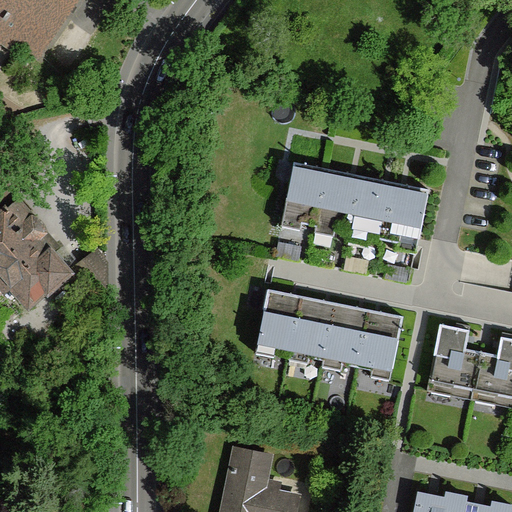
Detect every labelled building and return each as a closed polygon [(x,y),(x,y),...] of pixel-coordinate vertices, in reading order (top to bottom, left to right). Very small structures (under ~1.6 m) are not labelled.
[(69,15),(47,0),(0,0),(0,28),(40,55),(69,15)] [(432,188),(297,162),(286,227),(418,254),(432,188)] [(0,293),(11,284),(31,305),(47,291),(50,292),(70,273),(52,253),(59,247),(3,185),(0,187),(0,211),(2,214),(0,216),(0,293)] [(98,252),(73,271),(92,297),(108,285),(107,263),(98,252)] [(304,297),(270,290),(256,353),(277,357),(278,351),(292,354),(304,297)] [(337,303),(304,297),(292,354),(291,360),(310,364),(311,358),(326,361),(337,303)] [(370,310),(337,303),(326,361),(324,367),(343,371),(344,365),(359,368),(370,310)] [(405,316),(370,310),(359,368),(373,370),(371,377),(392,381),(405,316)] [(457,328),(442,325),(428,391),(453,397),(455,387),(476,391),(483,352),(467,349),(472,326),(458,323),(457,328)] [(499,355),(483,352),(476,391),(474,400),(497,405),(499,396),(511,398),(511,333),(504,332),(499,355)] [(270,457),(238,451),(225,511),(296,511),(299,496),(264,489),(270,457)] [(446,499),(419,493),(415,511),(464,511),(467,503),(468,497),(447,493),(446,499)] [(492,508),(467,503),(464,511),(511,511),(511,505),(493,502),(492,508)]
